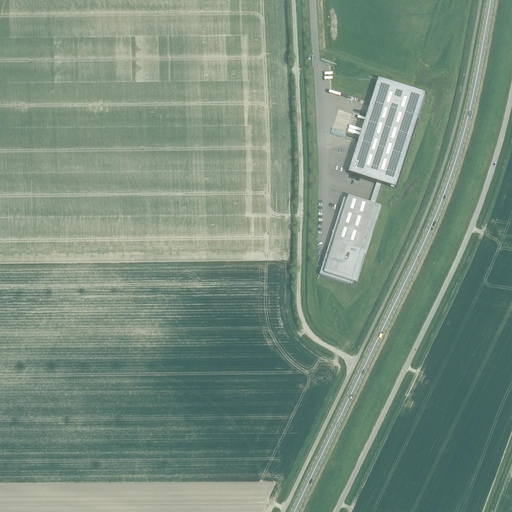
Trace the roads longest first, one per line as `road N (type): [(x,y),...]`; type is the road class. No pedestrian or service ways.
road 1 (primary): [(293,511),(450,174),(489,0)]
road 2 (unclassified): [(338,511),(460,263),(511,108)]
road 3 (unclassified): [(354,363),(313,338),(300,310),(292,0)]
road 4 (residential): [(319,267),(313,0)]
road 5 (unclassified): [(354,363),(282,511)]
